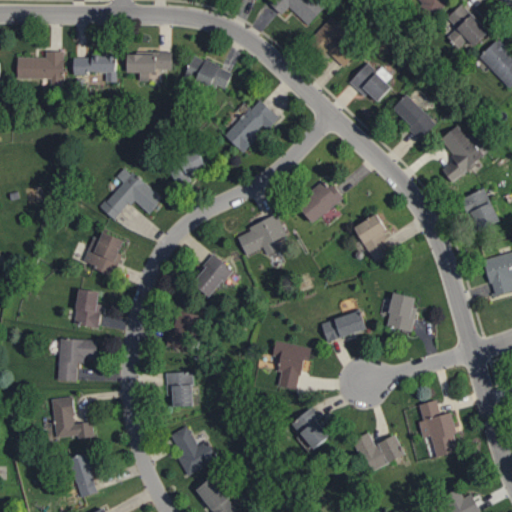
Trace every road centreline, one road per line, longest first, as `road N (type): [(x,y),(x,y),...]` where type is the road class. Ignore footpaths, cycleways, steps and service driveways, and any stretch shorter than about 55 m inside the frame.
road 1 (residential): [(0,13),(201,19),(263,49),(395,175),(430,223),(511,480)]
road 2 (residential): [(170,511),(143,459),(130,393),(146,286),(185,227),(285,166),(333,116)]
road 3 (residential): [(364,384),(511,340)]
